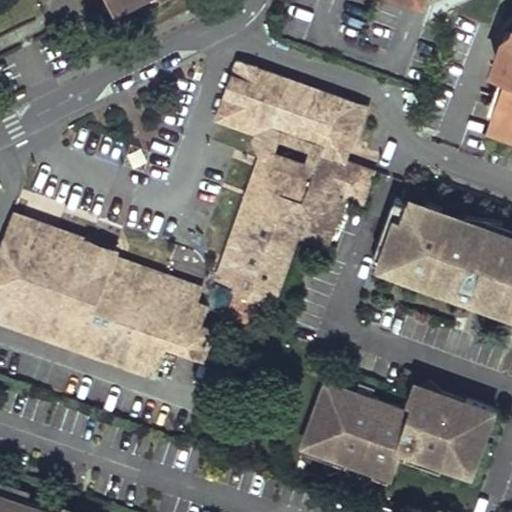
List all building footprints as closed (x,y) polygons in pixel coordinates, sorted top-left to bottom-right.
[(0,0),(0,13),(29,0),(0,0)] [(511,35),(506,34),(498,61),(511,65),(507,78),(500,100),(505,102),(497,124),(511,129),(511,35)] [(348,152),(354,138),(356,139),(368,106),(240,60),(226,99),(231,110),(348,152)] [(231,110),(226,99),(219,115),(256,127),(323,150),(346,157),(348,152),(231,110)] [(323,150),(256,127),(252,137),(260,153),(273,158),(314,174),(323,150)] [(273,158),(263,185),(229,281),(238,284),(236,290),(257,297),(273,303),(299,233),(328,243),(346,194),(353,173),(352,172),(351,164),(346,157),(323,150),(314,174),(273,158)] [(353,173),(346,194),(355,197),(367,165),(346,157),(351,164),(352,172),(353,173)] [(386,253),(409,189),(405,188),(382,251),(386,253)] [(511,223),(506,221),(505,224),(490,218),(488,224),(474,219),(475,217),(447,207),(447,210),(434,205),(436,199),(409,189),(386,253),(411,262),(412,260),(427,265),(426,267),(453,277),(454,275),(483,286),(482,288),(510,298),(511,294),(511,223)] [(434,205),(447,210),(447,207),(449,203),(436,198),(436,199),(434,205)] [(121,244),(19,208),(0,261),(0,313),(163,372),(175,337),(210,350),(218,324),(207,320),(214,299),(201,295),(202,293),(114,262),(119,249),(121,244)] [(474,219),(488,224),(490,218),(476,213),(475,217),(474,219)] [(427,265),(412,260),(411,262),(409,267),(424,273),(426,267),(427,265)] [(483,286),(454,275),(453,277),(451,283),(480,293),(482,288),(483,286)] [(257,297),(236,290),(227,318),(247,325),(257,297)] [(329,379),(326,385),(354,395),(357,389),(329,379)] [(414,410),(423,387),(424,383),(416,381),(406,407),(414,410)] [(464,401),(423,387),(414,410),(406,407),(357,389),(354,395),(326,385),(305,443),(350,459),(376,469),(392,474),(402,448),(417,452),(416,453),(473,473),(496,410),(466,398),(464,401)] [(350,459),(305,443),(303,451),(347,467),(350,459)] [(392,474),(376,469),(373,476),(390,482),(392,474)] [(0,491),(31,502),(34,493),(0,480),(0,491)] [(0,511),(60,511),(31,502),(0,491),(0,511)] [(396,511),(397,510),(374,502),(370,511),(396,511)]
